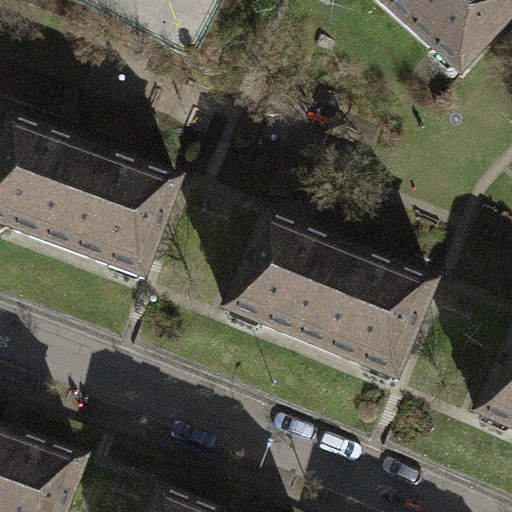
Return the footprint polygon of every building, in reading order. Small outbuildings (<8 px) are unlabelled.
[(511,21),(511,0),(413,0),(479,58),(511,21)] [(170,182),(0,119),(0,228),(135,278),(170,182)] [(436,285),(267,216),(229,310),(398,379),(436,285)] [(511,315),(510,315),(468,409),(511,428),(511,315)] [(57,511),(77,459),(0,431),(0,511),(57,511)] [(213,511),(151,488),(141,511),(213,511)]
